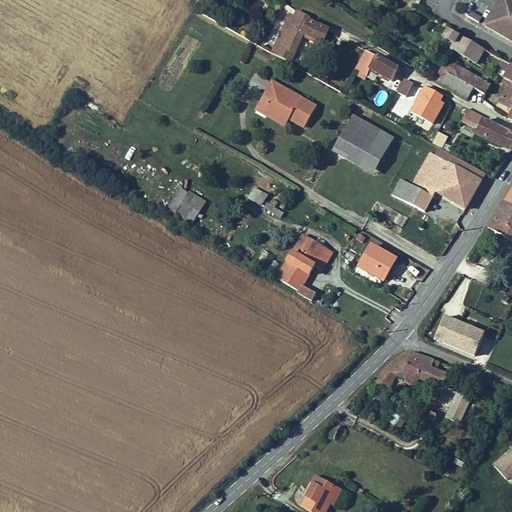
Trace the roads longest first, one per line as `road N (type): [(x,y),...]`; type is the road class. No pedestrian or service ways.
road 1 (tertiary): [(211,511),(400,336)]
road 2 (residential): [(291,0),(511,127)]
road 3 (tertiary): [(400,336),(511,160)]
road 4 (unclassified): [(400,336),(511,381)]
